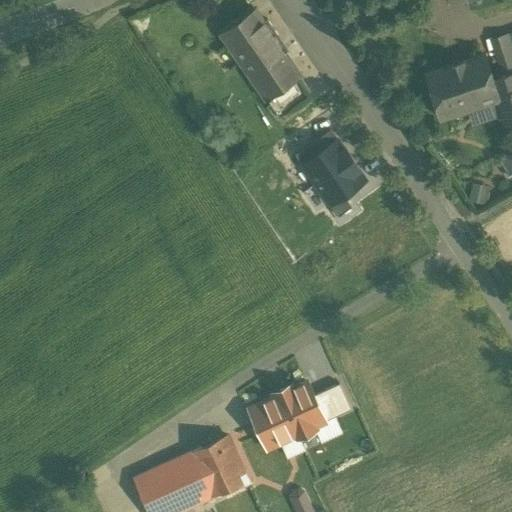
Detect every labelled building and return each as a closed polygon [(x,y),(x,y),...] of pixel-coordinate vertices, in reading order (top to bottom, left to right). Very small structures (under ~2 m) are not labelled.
[(254,9),(221,32),(267,99),(300,76),(254,9)] [(484,52),(425,71),(441,120),(498,101),(504,121),(511,118),(511,68),(492,75),(484,52)] [(296,150),(317,190),(324,186),(338,212),(356,203),(352,194),(374,183),(344,126),(296,150)] [(275,395),(249,407),(267,446),(296,433),(298,436),(314,428),(313,425),(325,419),(313,394),(307,381),(292,388),(290,384),(273,392),(275,395)] [(313,394),(325,419),(351,407),(339,382),(313,394)] [(227,435),(133,478),(148,511),(175,511),(247,480),(227,435)]
